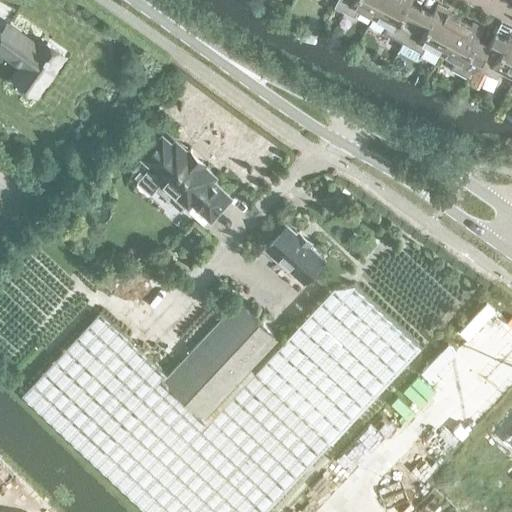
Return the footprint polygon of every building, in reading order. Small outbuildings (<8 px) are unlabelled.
[(336,0),(334,5),(354,15),(358,8),(372,16),(380,0),(336,0)] [(380,0),(372,16),(386,24),(383,31),(402,41),(417,14),(421,7),(410,1),(410,0),(380,0)] [(417,14),(402,41),(422,52),(426,45),(440,52),(459,17),(447,11),(448,8),(437,3),(432,12),(421,7),(417,14)] [(459,17),(440,52),(454,60),(450,67),(470,78),(477,66),(476,66),(485,50),(484,50),(488,42),(478,37),(483,27),(472,21),(471,24),(459,17)] [(7,22),(0,31),(0,49),(21,65),(13,76),(36,92),(64,53),(41,37),(37,43),(7,22)] [(485,50),(476,66),(477,66),(496,76),(502,71),(511,75),(511,27),(506,37),(494,31),(488,42),(484,50),(485,50)] [(191,199),(210,216),(228,196),(209,179),(212,175),(175,142),(172,146),(162,137),(144,157),(154,166),(151,170),(163,181),(160,183),(161,190),(166,195),(173,194),(175,192),(188,203),(191,199)] [(264,247),(302,281),(323,258),(285,223),(264,247)] [(100,310),(22,393),(149,511),(263,511),(332,439),(421,345),(354,282),(334,285),(283,340),(280,337),(238,298),(168,373),(100,310)]
